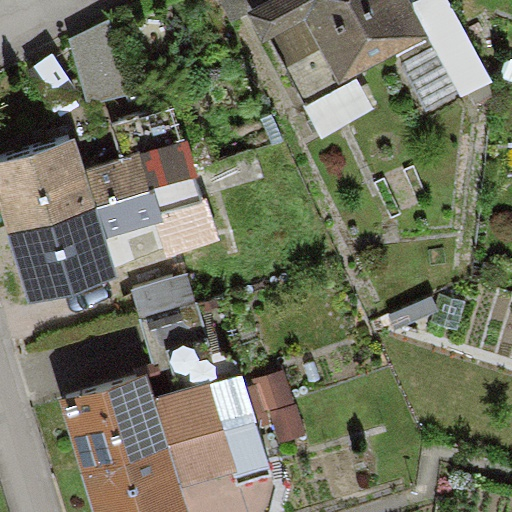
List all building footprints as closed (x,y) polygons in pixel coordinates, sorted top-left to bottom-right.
[(212,0),(224,21),(248,8),(284,74),(326,52),(336,70),(420,24),(406,0),(212,0)] [(492,78),(449,0),(406,0),(420,24),(431,45),(459,96),(492,78)] [(107,12),(66,36),(81,104),(121,90),(107,12)] [(459,96),(431,45),(390,65),(422,117),(459,96)] [(48,53),(21,69),(46,111),(74,95),(48,53)] [(69,127),(0,148),(0,212),(25,293),(116,265),(106,231),(155,214),(146,184),(190,170),(169,100),(104,120),(115,157),(81,167),(69,127)] [(200,199),(155,214),(168,252),(213,236),(200,199)] [(186,269),(130,287),(140,319),(196,301),(186,269)] [(431,293),(386,312),(394,331),(439,313),(431,293)] [(143,364),(57,390),(94,511),(171,511),(183,508),(174,480),(227,464),(231,480),(270,468),(263,442),(243,380),(237,359),(150,386),(143,364)] [(280,368),(243,380),(263,442),(300,431),(280,368)]
